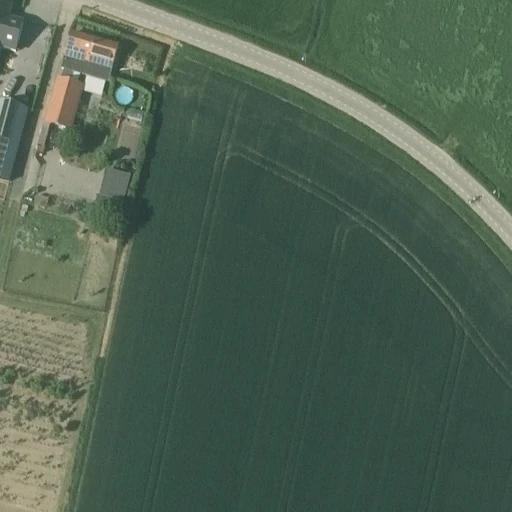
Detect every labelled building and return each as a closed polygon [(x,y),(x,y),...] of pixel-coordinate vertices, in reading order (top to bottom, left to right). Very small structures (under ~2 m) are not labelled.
[(0,46),(11,8),(0,4),(0,46)] [(64,71),(60,86),(70,89),(73,74),(107,83),(117,49),(72,36),(62,71),(64,71)] [(60,86),(56,85),(44,126),(71,133),(81,92),(70,89),(60,86)] [(0,103),(0,180),(8,182),(27,111),(0,103)] [(107,171),(99,198),(115,202),(122,175),(107,171)] [(122,204),(98,197),(93,215),(117,222),(122,204)] [(47,201),(39,199),(36,207),(45,209),(47,201)]
